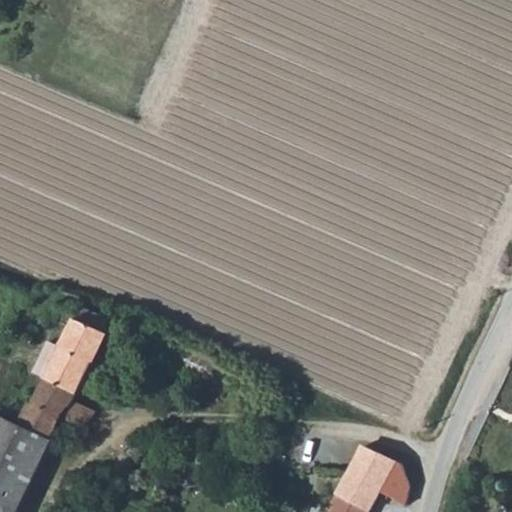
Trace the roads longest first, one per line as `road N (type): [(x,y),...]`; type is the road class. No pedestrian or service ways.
road 1 (unknown): [(441,498),(449,448),(318,428),(153,421),(118,436),(72,511)]
road 2 (unclassified): [(511,301),(467,395),(430,511)]
